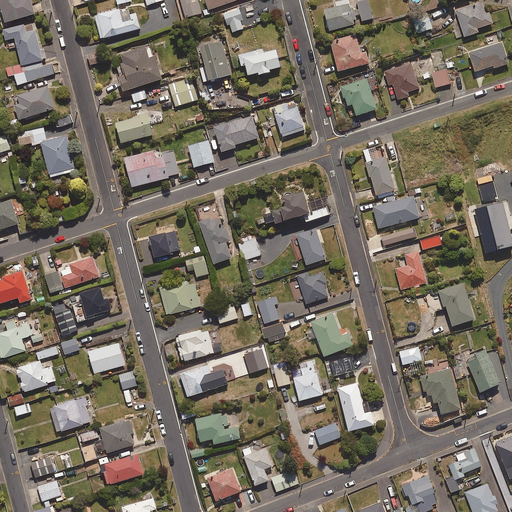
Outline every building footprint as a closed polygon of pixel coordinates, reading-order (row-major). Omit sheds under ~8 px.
[(0,0),(0,7),(5,23),(35,15),(31,0),(0,0)] [(191,4),(190,0),(179,0),(184,18),(201,14),(199,2),(191,4)] [(205,0),(209,10),(238,0),(205,0)] [(369,0),(364,0),(357,2),(362,22),(374,19),(369,0)] [(456,10),(465,37),(479,33),(478,29),(493,24),(490,13),(485,15),(482,2),(456,10)] [(349,3),(324,10),(330,31),(355,25),(353,20),(356,19),(354,8),(350,9),(349,3)] [(136,13),(130,15),(128,7),(95,16),(101,39),(140,29),(136,13)] [(232,33),(244,29),(241,21),(243,20),(239,9),(224,15),(227,26),(230,26),(232,33)] [(427,12),(412,17),(417,33),(432,28),(427,12)] [(14,37),(22,65),(6,70),(8,76),(14,74),(17,84),(55,73),(52,63),(43,66),(41,60),(46,58),(43,48),(40,49),(35,30),(26,32),(24,24),(3,30),(6,39),(14,37)] [(360,54),(356,34),(331,40),(338,71),(369,64),(367,53),(360,54)] [(231,75),(222,42),(200,48),(205,67),(200,69),(204,83),(231,75)] [(469,53),(475,72),(493,66),(494,70),(509,66),(501,42),(469,53)] [(163,80),(151,43),(119,53),(126,76),(120,78),(125,92),(163,80)] [(265,53),(264,49),(239,55),(242,66),(246,65),(249,76),(259,73),(259,76),(271,72),(271,70),(281,67),(277,50),(265,53)] [(421,88),(413,63),(384,72),(389,87),(393,86),(398,100),(409,97),(408,93),(421,88)] [(436,88),(451,84),(447,69),(432,73),(436,88)] [(198,100),(191,78),(169,85),(175,107),(198,100)] [(378,109),(367,79),(340,88),(346,106),(353,103),(357,116),(378,109)] [(55,109),(48,87),(18,96),(20,103),(14,105),(19,120),(55,109)] [(147,98),(144,91),(132,96),(135,103),(147,98)] [(287,103),(273,108),(283,137),(305,129),(298,107),(289,110),(287,103)] [(149,114),(115,122),(120,144),(154,136),(149,114)] [(252,114),(214,125),(222,153),(236,149),(235,145),(259,138),(252,114)] [(73,123),(70,115),(55,121),(58,128),(73,123)] [(20,146),(31,143),(32,146),(42,144),(51,177),(76,171),(67,135),(47,140),(44,128),(17,135),(20,146)] [(0,153),(10,150),(6,135),(0,137),(0,153)] [(208,140),(188,146),(194,168),(214,163),(208,140)] [(180,175),(174,152),(162,155),(161,151),(154,152),(154,151),(125,158),(132,187),(180,175)] [(372,177),(378,200),(394,195),(393,192),(396,191),(386,157),(365,163),(370,177),(372,177)] [(284,222),(285,224),(305,218),(307,222),(330,215),(328,206),(312,211),(307,195),(296,198),(294,194),(280,198),(282,206),(280,207),(280,208),(272,211),(276,224),(284,222)] [(414,196),(372,207),(379,229),(420,218),(414,196)] [(0,230),(21,224),(13,200),(0,203),(0,230)] [(211,222),(210,219),(199,223),(214,265),(232,258),(226,242),(231,241),(226,228),(224,229),(220,219),(211,222)] [(413,227),(381,236),(384,247),(416,238),(413,227)] [(326,259),(316,229),(298,235),(307,265),(326,259)] [(181,251),(175,230),(149,237),(154,258),(181,251)] [(440,246),(438,237),(421,241),(424,250),(440,246)] [(261,255),(256,239),(240,245),(246,261),(261,255)] [(408,266),(395,269),(401,290),(427,283),(419,252),(406,255),(408,266)] [(100,277),(93,256),(63,267),(64,270),(59,272),(66,289),(100,277)] [(209,274),(204,256),(185,261),(188,271),(195,269),(197,277),(209,274)] [(33,300),(23,271),(2,278),(3,281),(0,281),(0,304),(19,298),(21,304),(33,300)] [(64,289),(58,271),(45,275),(50,293),(64,289)] [(323,271),(308,276),(307,272),(297,275),(306,305),(329,297),(325,285),(327,285),(323,271)] [(201,307),(194,281),(172,287),(171,285),(160,289),(167,316),(201,307)] [(447,307),(453,327),(475,320),(464,284),(440,292),(445,307),(447,307)] [(101,288),(79,295),(87,320),(94,317),(94,316),(111,310),(108,299),(104,301),(101,288)] [(278,304),(276,297),(258,303),(265,324),(279,319),(275,305),(278,304)] [(252,315),(249,303),(241,305),(245,317),(252,315)] [(238,318),(233,304),(216,309),(220,324),(238,318)] [(79,332),(70,309),(54,315),(63,338),(79,332)] [(342,336),(333,314),(311,322),(314,328),(309,330),(313,339),(317,337),(324,357),(353,345),(349,334),(342,336)] [(17,328),(14,321),(5,324),(7,331),(0,333),(0,355),(1,359),(26,351),(22,339),(33,336),(29,324),(17,328)] [(265,339),(269,338),(272,346),(287,341),(284,333),(285,333),(282,323),(262,329),(265,339)] [(209,333),(208,331),(202,333),(201,330),(176,337),(183,362),(222,351),(216,331),(209,333)] [(76,338),(61,343),(65,355),(80,351),(76,338)] [(119,343),(88,352),(94,374),(125,365),(119,343)] [(58,354),(56,347),(36,352),(39,360),(58,354)] [(422,361),(419,347),(400,352),(403,365),(422,361)] [(268,368),(262,350),(245,355),(251,374),(268,368)] [(468,362),(481,393),(501,385),(486,350),(475,355),(476,358),(468,362)] [(323,395),(314,360),(300,364),(303,376),(294,379),(300,402),(323,395)] [(24,393),(48,385),(48,384),(56,381),(52,367),(43,370),(41,361),(17,369),(24,393)] [(211,374),(208,365),(180,375),(188,398),(228,385),(223,370),(211,374)] [(291,384),(286,366),(274,369),(278,387),(291,384)] [(462,410),(451,369),(421,377),(425,392),(428,391),(429,397),(432,396),(434,404),(438,403),(442,415),(462,410)] [(133,371),(119,375),(123,389),(137,385),(133,371)] [(370,412),(367,401),(363,402),(358,384),(338,389),(349,432),(375,426),(372,412),(370,412)] [(24,402),(21,394),(9,397),(11,406),(24,402)] [(89,406),(85,396),(50,409),(59,434),(91,422),(86,407),(89,406)] [(30,412),(28,404),(15,407),(17,416),(30,412)] [(195,409),(181,413),(183,420),(197,416),(195,409)] [(230,428),(226,413),(195,420),(201,442),(213,439),(214,445),(241,439),(238,426),(230,428)] [(134,434),(130,420),(101,429),(108,453),(135,446),(131,434),(134,434)] [(341,437),(335,423),(315,431),(321,445),(341,437)] [(97,429),(79,434),(81,443),(99,438),(97,429)] [(511,436),(495,443),(509,480),(511,478),(511,436)] [(40,454),(38,445),(20,450),(22,459),(40,454)] [(203,448),(190,451),(192,459),(205,456),(203,448)] [(273,467),(266,448),(244,457),(256,487),(269,481),(265,470),(273,467)] [(447,481),(452,493),(460,490),(456,480),(465,477),(464,474),(482,467),(475,449),(457,456),(459,462),(450,466),(454,478),(447,481)] [(137,455),(103,465),(110,485),(144,475),(137,455)] [(55,472),(50,457),(31,463),(36,478),(55,472)] [(232,468),(207,478),(217,503),(242,492),(232,468)] [(299,484),(293,469),(271,478),(277,492),(299,484)] [(434,494),(435,494),(428,476),(404,486),(412,506),(406,509),(406,511),(425,511),(434,509),(432,506),(437,503),(434,494)] [(63,500),(57,481),(38,487),(42,502),(56,497),(57,502),(63,500)] [(497,511),(499,511),(496,505),(498,504),(495,496),(493,497),(488,484),(465,493),(472,511),(497,511)] [(260,501),(258,495),(243,500),(245,506),(260,501)] [(118,511),(151,511),(157,510),(154,499),(122,507),(124,511),(118,511)] [(51,511),(50,507),(51,506),(50,500),(44,502),(46,508),(35,511),(51,511)] [(386,511),(382,502),(359,511),(386,511)]
